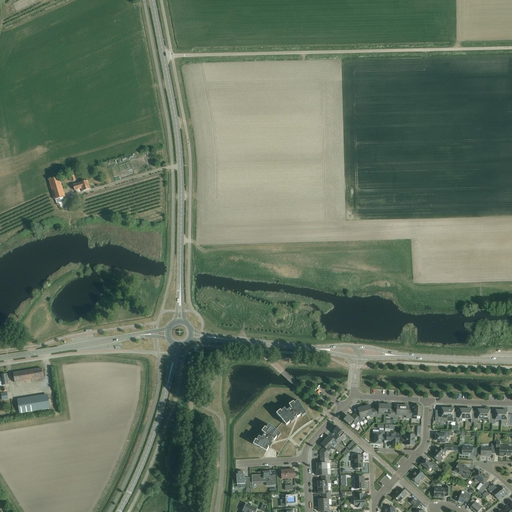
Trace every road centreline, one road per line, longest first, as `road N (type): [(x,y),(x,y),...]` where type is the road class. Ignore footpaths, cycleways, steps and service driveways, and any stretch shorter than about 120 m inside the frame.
road 1 (unclassified): [(184,55),(511,47)]
road 2 (secondary): [(179,321),(181,172),(163,57)]
road 3 (secondary): [(119,511),(151,441),(177,344)]
road 4 (tertiary): [(0,358),(167,333)]
road 5 (tertiary): [(314,347),(190,334)]
